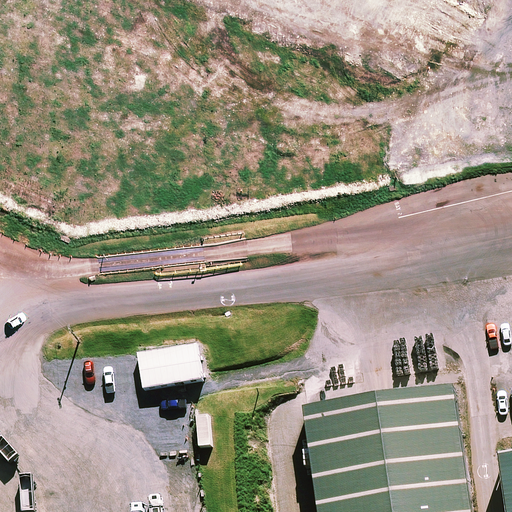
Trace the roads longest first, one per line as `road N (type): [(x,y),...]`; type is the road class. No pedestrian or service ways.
road 1 (unknown): [(496,511),(474,247)]
road 2 (track): [(511,19),(452,102),(474,247)]
